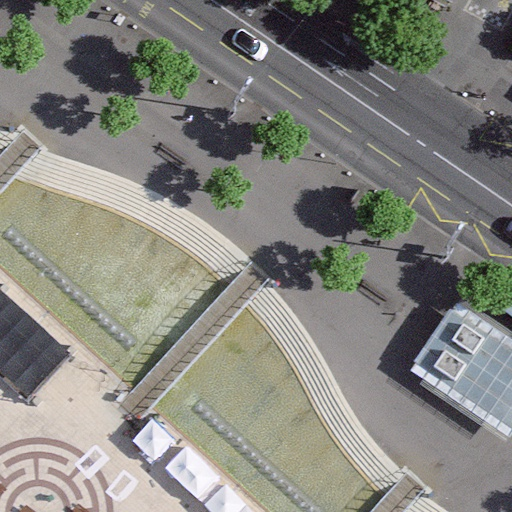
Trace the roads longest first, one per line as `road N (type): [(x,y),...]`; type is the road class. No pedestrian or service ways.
road 1 (secondary): [(428,144),(216,0)]
road 2 (residential): [(505,0),(428,144)]
